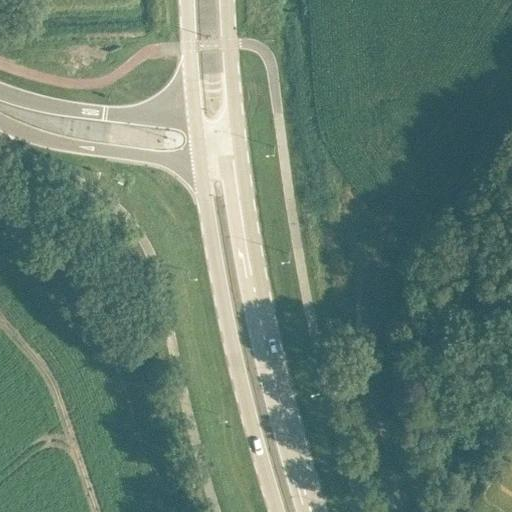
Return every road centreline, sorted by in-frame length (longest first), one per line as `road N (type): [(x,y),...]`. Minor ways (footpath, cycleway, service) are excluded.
road 1 (primary): [(317,511),(256,272),(236,132)]
road 2 (primary): [(200,160),(227,327),(277,511)]
road 3 (tertiary): [(0,121),(71,145),(200,160)]
road 4 (tertiary): [(195,123),(0,93)]
road 5 (track): [(403,511),(368,378)]
road 6 (primary): [(236,132),(228,0)]
road 7 (primary): [(186,0),(195,123)]
